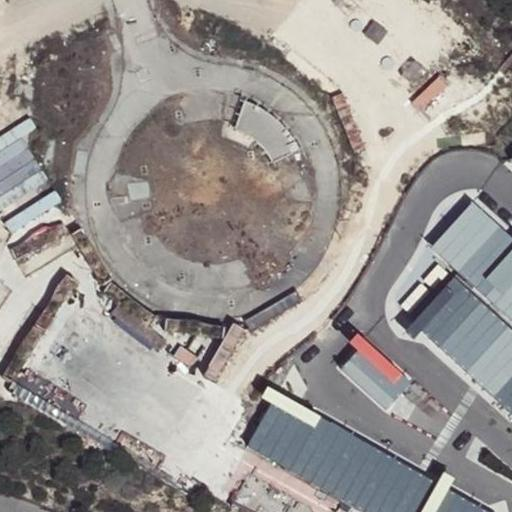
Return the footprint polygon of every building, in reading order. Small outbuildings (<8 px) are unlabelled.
[(260,152),(269,166),(296,153),(286,137),(276,126),(262,115),(242,104),(233,132),(247,140),(260,152)] [(511,156),(502,167),(511,175),(511,156)] [(511,237),(472,201),(432,249),(511,322),(511,237)] [(511,338),(449,280),(411,325),(511,416),(511,338)] [(326,370),(370,406),(401,371),(361,331),(326,370)] [(248,450),(358,511),(482,511),(276,400),(248,450)]
